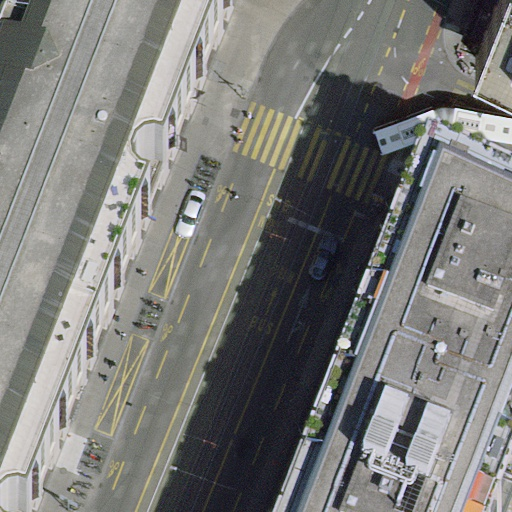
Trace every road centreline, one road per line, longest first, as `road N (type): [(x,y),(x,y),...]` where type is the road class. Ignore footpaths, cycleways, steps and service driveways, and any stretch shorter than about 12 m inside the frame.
road 1 (secondary): [(358,0),(312,41),(292,77),(109,511)]
road 2 (secondary): [(219,511),(397,80)]
road 3 (residential): [(397,80),(511,132)]
